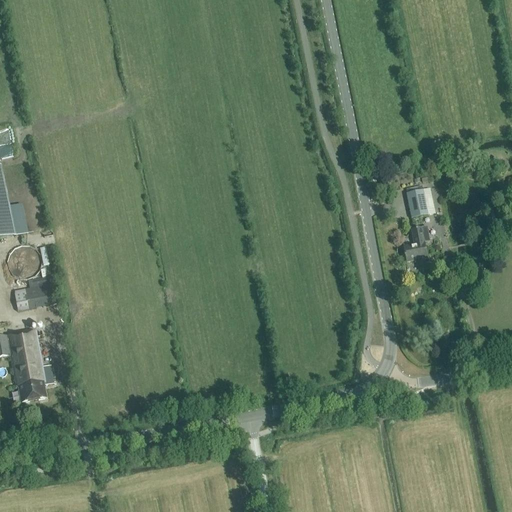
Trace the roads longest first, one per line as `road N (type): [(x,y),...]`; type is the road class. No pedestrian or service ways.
road 1 (tertiary): [(384,371),(389,334),(324,0)]
road 2 (tertiary): [(0,468),(249,417)]
road 3 (tertiary): [(249,417),(341,398),(384,371)]
road 4 (tertiary): [(384,371),(421,383),(511,366)]
